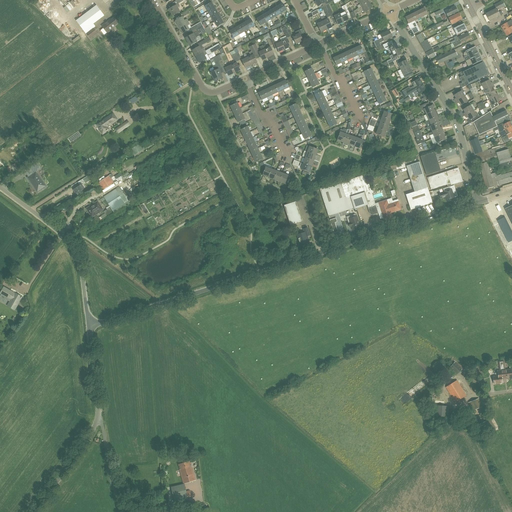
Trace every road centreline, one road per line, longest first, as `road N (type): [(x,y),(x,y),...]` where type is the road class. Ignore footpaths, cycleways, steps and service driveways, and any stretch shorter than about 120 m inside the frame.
road 1 (residential): [(239,279),(477,202)]
road 2 (residential): [(477,202),(454,119),(388,11)]
road 3 (unclassified): [(89,326),(69,242),(0,187)]
road 4 (unclassified): [(89,326),(239,279)]
